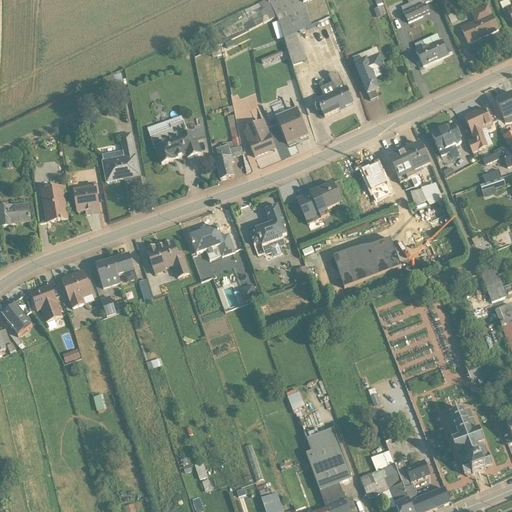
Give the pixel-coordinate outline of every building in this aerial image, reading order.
[(275,0),(212,32),(221,50),(221,49),(256,32),(263,28),(277,22),(320,0),(275,0)] [(323,0),(320,0),(277,22),(278,27),(283,43),(284,45),(292,71),(306,66),(295,40),(311,32),(331,22),(323,0)] [(386,18),(378,0),(376,0),(373,1),(377,13),(374,14),(377,24),(384,21),(384,19),(386,18)] [(433,6),(430,0),(410,0),(405,2),(409,9),(401,13),(408,29),(429,19),(425,9),(433,6)] [(508,5),(500,9),(503,16),(502,16),(508,27),(511,26),(511,28),(511,11),(511,12),(508,5)] [(460,34),(468,51),(499,37),(492,20),(491,20),(488,13),(473,20),(477,26),(460,34)] [(458,27),(454,19),(448,22),(452,30),(458,27)] [(283,43),(278,27),(272,28),(277,45),(283,43)] [(416,57),(423,74),(448,62),(441,46),(440,46),(437,40),(414,50),(417,57),(416,57)] [(220,51),(210,55),(212,63),(222,59),(220,51)] [(354,68),(353,69),(367,101),(368,101),(370,106),(378,103),(376,98),(380,96),(375,83),(388,78),(380,59),(379,59),(376,53),(353,62),(354,68)] [(281,56),(261,65),(262,69),(283,61),(281,56)] [(344,93),(338,79),(333,78),(328,80),(332,88),(320,94),(324,102),(312,108),(317,117),(320,116),(322,120),(323,119),(324,123),(339,116),(340,117),(346,114),(346,113),(354,109),(346,92),(344,93)] [(121,79),(107,81),(110,97),(124,95),(121,79)] [(511,100),(495,108),(505,128),(511,124),(511,100)] [(308,141),(297,113),(275,122),(287,150),(308,141)] [(467,145),(472,156),(492,146),(486,134),(493,130),(486,115),(485,114),(478,118),(477,116),(463,123),(472,143),(467,145)] [(64,128),(58,131),(62,142),(72,137),(68,129),(85,121),(89,120),(88,118),(64,128)] [(243,161),(240,147),(234,120),(228,121),(227,122),(232,147),(222,149),(223,152),(219,153),(216,153),(218,162),(218,163),(221,162),(222,164),(215,166),(220,186),(221,186),(234,182),(231,170),(234,169),(232,163),(243,161)] [(276,155),(264,126),(246,133),(247,136),(243,137),(255,164),(276,155)] [(187,165),(202,159),(196,145),(193,146),(190,138),(188,139),(183,127),(171,131),(172,135),(151,143),(161,171),(174,166),(174,165),(185,161),(187,165)] [(453,128),(430,139),(439,159),(440,159),(441,161),(449,157),(448,155),(462,148),(453,128)] [(119,141),(122,156),(102,160),(107,189),(128,185),(131,198),(142,196),(131,139),(119,141)] [(415,179),(423,176),(422,174),(430,170),(420,148),(405,156),(415,179)] [(507,171),(511,168),(511,148),(502,152),(483,161),(485,167),(499,162),(498,159),(504,157),(505,161),(504,161),(507,171)] [(405,156),(388,164),(400,188),(411,184),(414,191),(419,189),(405,156)] [(376,207),(392,199),(377,169),(361,176),(376,207)] [(453,175),(451,170),(443,174),(446,179),(453,175)] [(205,172),(200,182),(208,186),(213,176),(205,172)] [(482,177),(485,186),(501,180),(498,172),(482,177)] [(480,188),(484,200),(495,197),(493,191),(505,187),(503,180),(480,188)] [(435,185),(421,192),(426,203),(440,196),(435,185)] [(8,193),(3,188),(0,190),(0,195),(2,198),(8,193)] [(88,193),(73,195),(73,196),(77,219),(86,218),(87,222),(101,219),(96,189),(87,190),(88,193)] [(342,209),(332,189),(331,189),(332,190),(318,196),(318,195),(317,196),(327,216),(342,209)] [(47,229),(69,226),(64,192),(41,196),(47,229)] [(415,209),(426,204),(421,192),(410,197),(415,209)] [(307,230),(308,231),(329,221),(317,196),(297,205),(307,230)] [(440,208),(442,207),(438,197),(427,202),(429,207),(437,204),(440,208)] [(31,229),(30,210),(30,209),(13,211),(13,212),(0,212),(0,223),(1,234),(12,232),(12,230),(31,229)] [(268,251),(273,263),(283,260),(281,253),(285,252),(282,242),(287,241),(284,233),(286,232),(278,211),(265,215),(265,216),(270,228),(271,229),(255,235),(256,236),(249,239),(253,251),(260,249),(262,253),(268,251)] [(190,243),(197,261),(207,257),(211,266),(221,262),(221,264),(236,259),(229,240),(220,243),(217,233),(190,243)] [(334,263),(344,290),(400,269),(390,241),(334,263)] [(173,246),(146,255),(155,281),(166,277),(166,275),(173,273),(177,285),(190,280),(182,258),(177,259),(173,246)] [(130,260),(113,265),(119,282),(124,280),(127,288),(137,285),(130,260)] [(96,271),(105,294),(121,289),(113,265),(96,271)] [(492,305),(507,299),(493,267),(479,273),(478,273),(492,305)] [(310,286),(305,272),(295,275),(301,290),(310,286)] [(209,274),(198,278),(202,288),(212,284),(209,274)] [(92,301),(84,276),(61,284),(72,315),(85,310),(95,307),(92,301)] [(153,305),(146,286),(138,288),(145,308),(153,305)] [(246,293),(239,295),(244,308),(258,303),(253,290),(246,293)] [(38,298),(31,300),(37,317),(41,316),(46,329),(63,322),(51,291),(38,296),(38,298)] [(101,305),(107,322),(116,319),(109,302),(101,305)] [(31,319),(24,303),(1,320),(18,342),(32,331),(26,323),(31,319)] [(511,305),(494,312),(511,357),(511,305)] [(76,323),(71,325),(75,335),(80,333),(76,323)] [(1,358),(6,356),(5,352),(4,350),(10,348),(5,335),(0,336),(0,363),(3,363),(1,358)] [(17,357),(13,349),(7,351),(11,360),(17,357)] [(79,356),(73,358),(75,364),(81,362),(81,360),(79,356)] [(147,369),(146,369),(148,375),(162,371),(160,364),(147,369)] [(472,383),(482,379),(478,368),(467,372),(472,383)] [(374,390),(368,392),(370,398),(374,408),(380,405),(374,390)] [(303,404),(297,391),(286,396),(294,416),(305,412),(304,409),(305,409),(304,404),(303,404)] [(103,401),(93,403),(97,417),(106,414),(103,401)] [(450,420),(444,422),(452,443),(451,443),(456,456),(457,456),(461,466),(461,467),(464,477),(471,474),(472,475),(485,470),(485,469),(492,466),(488,456),(487,457),(483,447),(484,446),(479,432),(478,432),(470,412),(464,414),(463,412),(449,417),(450,420)] [(511,423),(506,426),(507,427),(502,430),(508,447),(511,445),(511,423)] [(339,486),(352,481),(333,431),(306,441),(311,454),(306,456),(320,494),(339,487),(339,486)] [(243,449),(255,484),(263,481),(252,447),(243,449)] [(359,480),(367,500),(381,496),(388,511),(395,508),(396,511),(411,511),(388,453),(370,460),(374,469),(369,471),(370,475),(359,480)] [(410,485),(430,477),(424,462),(405,469),(403,463),(394,467),(404,491),(411,488),(410,485)] [(194,468),(200,483),(208,480),(202,465),(194,468)] [(202,484),(205,494),(212,492),(208,482),(202,484)] [(295,511),(293,511),(282,511),(276,495),(266,488),(265,486),(257,489),(264,511),(295,511)] [(326,510),(326,511),(356,511),(352,500),(345,502),(340,487),(339,487),(320,494),(326,510)] [(412,511),(433,511),(450,505),(444,490),(418,500),(413,487),(404,491),(412,511)] [(256,493),(250,496),(254,508),(261,506),(258,497),(257,497),(256,493)]
